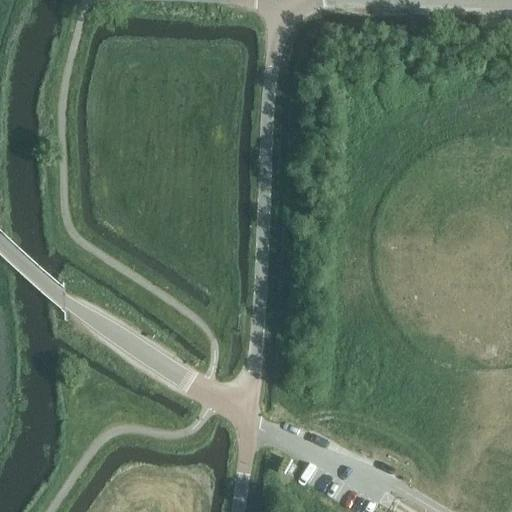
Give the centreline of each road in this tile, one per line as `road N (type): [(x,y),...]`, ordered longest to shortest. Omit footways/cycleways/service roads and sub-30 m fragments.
road 1 (unclassified): [(249,421),(273,50),(285,12),(327,0)]
road 2 (unclassified): [(249,421),(62,298),(0,242)]
